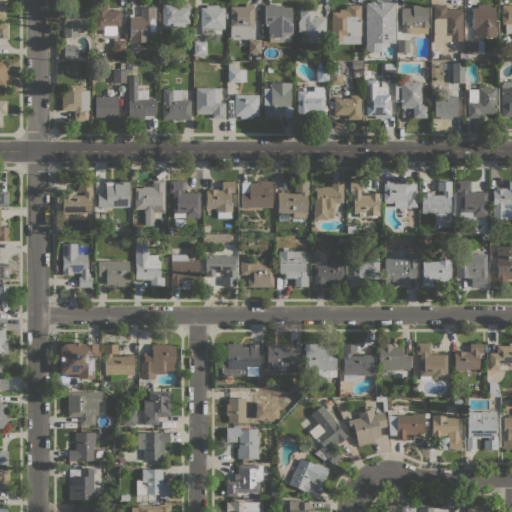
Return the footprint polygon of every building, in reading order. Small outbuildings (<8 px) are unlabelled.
[(249,34),(248,36),(246,38),(229,38),(229,6),(244,6),(244,3),(252,3),(252,6),(253,6),(252,28),(250,28),(249,34)] [(76,27),(76,37),(62,37),(62,26),(57,26),(57,10),(63,10),(63,4),(88,4),(88,10),(86,10),(86,27),(76,27)] [(161,4),(178,4),(178,7),(188,7),(188,23),(184,23),(184,27),(161,27),(161,4)] [(282,4),(282,7),(290,7),(290,22),(291,22),(291,35),(290,35),(291,41),(268,42),(268,37),(267,37),(267,25),(265,25),(265,24),(264,24),(264,4),(282,4)] [(338,11),(338,9),(347,9),(347,4),(360,5),(359,35),(358,43),(331,43),(331,40),(330,40),(330,11),(338,11)] [(401,32),(401,25),(400,25),(400,7),(411,7),(411,4),(427,4),(427,27),(409,26),(409,32),(407,32),(401,32)] [(432,4),(445,4),(445,9),(461,9),(461,41),(443,41),(443,42),(432,42),(432,4)] [(472,27),(472,26),(470,26),(470,24),(472,24),(472,23),(470,23),(470,18),(472,18),(472,10),(470,10),(470,8),(471,8),(471,7),(476,7),(476,4),(489,4),(489,7),(494,7),(494,27),(495,27),(495,36),(474,36),(474,29),(473,29),(473,27),(472,27)] [(500,4),(511,4),(511,33),(504,33),(504,23),(500,23),(500,4)] [(93,5),(106,5),(106,10),(119,10),(119,26),(115,26),(115,34),(102,34),(102,29),(93,29),(93,5)] [(200,7),(205,7),(205,5),(218,5),(218,7),(224,7),(223,28),(199,28),(200,7)] [(298,6),(312,5),(312,16),(324,16),(325,42),(303,42),(303,31),(297,32),(297,21),(298,18),(298,6)] [(365,36),(365,22),(363,22),(363,16),(365,16),(365,6),(373,5),(384,5),(384,6),(388,6),(388,28),(384,28),(384,32),(379,36),(365,36)] [(128,36),(128,16),(140,16),(140,6),(154,6),(154,31),(148,31),(148,41),(128,42),(128,36)] [(124,39),(124,53),(112,53),(112,39),(124,39)] [(260,39),(260,53),(247,53),(247,39),(260,39)] [(395,52),(383,52),(383,39),(395,39),(395,52)] [(409,52),(396,52),(396,39),(409,39),(409,52)] [(464,53),(464,41),(482,40),(482,53),(464,53)] [(205,54),(200,54),(200,56),(195,56),(196,41),(206,41),(205,54)] [(76,45),(75,58),(62,58),(63,44),(76,45)] [(328,81),(315,81),(315,67),(317,67),(317,62),(327,61),(327,67),(328,81)] [(340,85),(329,85),(329,61),(343,62),(343,71),(341,71),(340,85)] [(451,62),(463,62),(463,82),(451,82),(451,62)] [(227,82),(227,68),(239,68),(239,69),(245,69),(245,81),(239,81),(239,82),(227,82)] [(396,101),(394,101),(394,82),(383,82),(383,68),(396,68),(396,81),(396,86),(396,101)] [(125,70),(125,82),(112,82),(112,69),(125,70)] [(401,81),(401,74),(409,74),(409,81),(420,81),(420,105),(425,105),(425,117),(412,117),(411,107),(400,107),(400,86),(396,86),(396,81),(401,81)] [(136,75),(136,88),(136,89),(147,89),(147,98),(154,98),(154,115),(143,115),(143,118),(128,118),(128,100),(127,100),(127,75),(136,75)] [(377,86),(386,86),(386,94),(388,94),(388,117),(373,117),(373,115),(365,115),(365,79),(365,75),(370,75),(370,79),(376,79),(376,82),(377,82),(377,86)] [(511,116),(500,116),(500,88),(501,88),(501,81),(511,81),(511,116)] [(290,82),(290,88),(289,88),(289,107),(291,107),(291,117),(284,117),(284,108),(278,108),(278,117),(263,117),(263,106),(262,106),(262,88),(269,88),(269,82),(290,82)] [(61,84),(81,84),(81,90),(88,90),(88,110),(87,110),(87,120),(73,120),(73,110),(61,110),(61,84)] [(312,91),(312,86),(322,86),(323,96),(323,100),(323,110),(305,110),(305,117),(295,116),(296,91),(312,91)] [(214,87),(214,88),(219,88),(219,102),(224,102),(224,118),(211,118),(211,113),(196,113),(196,111),(195,111),(195,87),(214,87)] [(495,87),(495,113),(479,113),(479,117),(466,117),(466,102),(467,102),(467,89),(477,89),(477,87),(495,87)] [(162,119),(162,117),(161,117),(161,88),(172,88),(172,89),(181,89),(181,100),(185,100),(185,98),(188,98),(188,99),(190,99),(190,117),(189,117),(189,119),(162,119)] [(258,94),(257,115),(252,115),(252,118),(239,118),(239,115),(233,115),(233,94),(258,94)] [(360,94),(360,119),(346,119),(346,114),(333,114),(333,98),(349,98),(349,94),(360,94)] [(456,95),(456,116),(451,116),(451,119),(438,118),(438,116),(433,116),(433,95),(456,95)] [(117,96),(117,117),(94,117),(94,96),(117,96)] [(486,191),(486,216),(470,216),(470,213),(460,213),(460,207),(456,207),(456,191),(455,191),(455,180),(470,179),(470,191),(486,191)] [(163,212),(144,212),(143,208),(134,208),(133,188),(142,188),(142,186),(151,186),(151,180),(163,180),(163,212)] [(199,217),(172,217),(172,192),(168,192),(168,180),(183,180),(183,192),(199,192),(199,217)] [(307,194),(306,194),(306,212),(305,212),(305,217),(293,217),(293,212),(276,212),(276,193),(293,193),(293,180),(308,181),(307,194)] [(313,219),(312,187),(320,187),(320,186),(330,186),(330,180),(342,180),(342,202),(333,202),(333,210),(327,210),(327,219),(313,219)] [(349,180),(362,180),(362,190),(360,190),(360,194),(368,194),(368,192),(378,192),(378,211),(378,215),(375,215),(375,217),(366,217),(366,215),(364,215),(364,217),(358,217),(358,213),(353,213),(353,198),(352,198),(352,194),(350,194),(350,191),(349,191),(349,180)] [(385,180),(396,180),(396,183),(406,183),(406,180),(415,180),(415,190),(416,190),(416,207),(395,207),(395,202),(383,202),(383,201),(383,183),(385,183),(385,180)] [(508,181),(511,181),(511,180),(511,219),(504,219),(504,218),(492,218),(492,187),(508,187),(508,181)] [(76,212),(76,213),(61,213),(61,203),(56,203),(56,196),(61,196),(61,192),(71,193),(71,195),(82,195),(82,191),(77,191),(77,181),(91,181),(91,196),(90,196),(90,212),(76,212)] [(105,181),(113,181),(113,182),(128,182),(128,206),(97,206),(97,193),(105,193),(105,191),(104,191),(104,189),(105,189),(105,181)] [(205,189),(217,189),(217,190),(221,190),(221,181),(234,181),(234,190),(230,190),(230,202),(231,202),(231,211),(215,211),(215,208),(205,208),(205,189)] [(241,207),(241,205),(240,205),(240,182),(248,182),(248,183),(256,183),(256,181),(271,181),(271,207),(241,207)] [(421,213),(420,192),(430,192),(430,195),(442,194),(441,190),(437,190),(436,181),(450,181),(450,196),(449,196),(449,198),(452,198),(452,202),(449,203),(449,212),(421,213)] [(346,225),(355,225),(355,232),(346,233),(346,225)] [(134,242),(147,242),(147,255),(159,255),(160,277),(163,277),(163,286),(149,286),(149,279),(142,279),(135,279),(134,242)] [(76,243),(76,254),(87,254),(86,268),(87,268),(87,273),(89,273),(89,276),(91,276),(90,287),(77,287),(77,276),(79,276),(79,272),(71,272),(71,274),(61,274),(62,257),(60,257),(61,243),(76,243)] [(511,279),(506,279),(506,286),(492,285),(492,276),(496,276),(496,246),(507,246),(507,243),(511,243),(511,279)] [(325,261),(313,261),(313,249),(325,249),(325,261)] [(205,255),(224,255),(224,250),(230,250),(230,255),(234,255),(233,271),(235,271),(235,286),(221,285),(221,276),(226,276),(226,272),(214,272),(214,275),(205,275),(205,255)] [(304,251),(304,271),(305,271),(305,276),(307,276),(307,286),(293,286),(293,277),(284,277),(284,275),(277,275),(277,251),(304,251)] [(405,256),(405,253),(415,253),(415,268),(418,268),(418,276),(415,276),(415,277),(409,277),(409,281),(407,281),(407,285),(390,285),(390,284),(383,284),(384,256),(405,256)] [(485,275),(487,275),(487,286),(472,286),(472,275),(476,275),(476,272),(467,272),(467,275),(455,275),(455,253),(470,253),(470,254),(485,254),(485,275)] [(170,254),(186,254),(186,259),(198,259),(198,280),(191,280),(191,279),(180,279),(180,286),(170,286),(170,254)] [(378,278),(362,278),(362,287),(348,287),(348,275),(352,275),(352,258),(378,258),(378,278)] [(264,260),(264,265),(272,265),(272,287),(247,286),(247,274),(239,274),(239,259),(264,260)] [(328,264),(328,259),(342,259),(342,279),(324,279),(324,286),(313,286),(313,264),(328,264)] [(436,261),(436,259),(450,259),(449,281),(438,281),(438,279),(432,279),(432,286),(421,286),(421,261),(436,261)] [(128,260),(128,286),(113,286),(113,284),(105,284),(105,276),(97,276),(97,260),(128,260)] [(0,264),(7,264),(8,279),(0,279),(0,264)] [(80,341),(80,343),(96,342),(97,357),(92,357),(93,377),(77,377),(76,373),(60,373),(59,350),(59,348),(61,345),(61,344),(63,343),(65,343),(72,342),(80,341)] [(267,362),(266,362),(266,345),(267,345),(267,342),(278,342),(278,345),(291,345),(291,352),(299,351),(299,371),(267,372),(267,362)] [(341,357),(341,342),(355,342),(355,355),(362,355),(362,354),(372,354),(372,375),(357,375),(357,376),(356,376),(356,380),(344,380),(341,380),(341,377),(341,374),(343,374),(343,357),(341,357)] [(446,379),(419,379),(419,354),(415,354),(415,342),(430,342),(430,354),(446,354),(446,379)] [(507,345),(508,342),(511,342),(511,365),(506,365),(506,362),(499,362),(498,369),(488,369),(488,352),(495,352),(495,345),(507,345)] [(220,375),(220,363),(226,363),(226,343),(241,343),(241,346),(248,346),(248,343),(258,343),(258,347),(257,348),(257,375),(220,375)] [(304,343),(327,343),(327,353),(335,353),(335,376),(325,376),(304,372),(304,343)] [(378,358),(377,358),(377,357),(378,357),(378,343),(393,343),(393,345),(401,345),(401,347),(403,347),(403,355),(409,355),(409,356),(411,356),(411,367),(409,367),(409,369),(378,369),(378,358)] [(482,343),(482,354),(478,354),(478,369),(466,369),(466,370),(453,370),(453,351),(469,351),(469,343),(482,343)] [(104,374),(104,356),(103,356),(103,344),(116,344),(116,353),(111,353),(111,356),(123,356),(123,355),(133,355),(133,374),(104,374)] [(140,356),(143,356),(143,352),(151,352),(151,344),(168,344),(168,346),(174,345),(174,370),(164,370),(164,373),(152,373),(152,379),(140,379),(140,356)] [(488,396),(488,380),(497,383),(499,395),(488,396)] [(297,385),(296,393),(289,392),(290,384),(297,385)] [(234,389),(249,389),(249,399),(246,399),(245,409),(247,409),(247,422),(241,422),(241,423),(239,423),(239,421),(235,421),(235,423),(233,423),(233,421),(227,421),(227,415),(225,415),(225,403),(227,403),(227,396),(234,397),(234,389)] [(94,424),(79,424),(79,416),(67,416),(67,391),(101,390),(101,403),(97,403),(97,414),(94,414),(94,424)] [(143,399),(147,399),(148,390),(170,390),(169,416),(157,416),(157,424),(142,424),(143,399)] [(453,402),(456,397),(462,400),(459,405),(453,402)] [(333,404),(328,408),(323,401),(326,398),(328,400),(329,399),(333,404)] [(322,404),(347,435),(339,442),(338,441),(331,446),(333,449),(335,447),(342,455),(332,464),(326,457),(323,460),(313,452),(321,446),(317,440),(316,441),(308,431),(317,424),(309,414),(322,404)] [(354,426),(349,427),(346,412),(358,409),(358,411),(365,410),(365,407),(372,406),(373,414),(382,412),(385,425),(378,427),(379,435),(372,437),(372,441),(358,444),(354,426)] [(495,436),(497,436),(497,449),(483,449),(483,439),(489,439),(489,437),(476,437),(476,438),(475,438),(475,449),(466,449),(466,437),(467,437),(467,411),(481,411),(481,410),(495,410),(495,436)] [(121,411),(134,411),(134,424),(121,424),(121,411)] [(387,415),(396,415),(396,414),(411,414),(411,413),(423,413),(423,432),(416,432),(416,434),(405,434),(405,439),(396,439),(396,435),(389,435),(387,415)] [(448,450),(448,448),(436,449),(436,444),(438,444),(438,437),(431,437),(431,414),(446,414),(446,417),(456,417),(457,432),(457,436),(459,436),(459,439),(460,439),(460,449),(448,450)] [(503,416),(511,416),(511,449),(502,449),(502,440),(506,440),(506,430),(503,430),(503,416)] [(257,457),(237,458),(237,447),(238,447),(238,435),(236,435),(236,441),(226,441),(225,427),(240,427),(240,429),(257,428),(257,457)] [(94,445),(93,445),(93,460),(67,460),(67,449),(75,449),(75,439),(74,439),(74,431),(95,431),(94,445)] [(168,432),(168,441),(163,441),(163,453),(160,453),(160,459),(142,459),(142,448),(137,448),(137,443),(134,443),(134,437),(136,437),(136,432),(168,432)] [(293,471),(294,471),(299,458),(313,463),(314,462),(328,468),(323,481),(314,478),(313,481),(308,479),(307,482),(310,483),(307,491),(288,483),(293,471)] [(262,464),(261,480),(258,480),(258,492),(236,491),(236,495),(225,495),(225,480),(237,480),(237,464),(262,464)] [(93,499),(68,499),(68,484),(72,484),(72,476),(68,476),(68,468),(79,468),(92,467),(93,499)] [(145,495),(136,495),(135,480),(141,479),(141,468),(161,468),(162,483),(168,483),(168,497),(159,497),(159,493),(145,493),(145,495)] [(0,470),(8,470),(8,485),(0,485),(0,470)] [(288,511),(288,499),(302,499),(302,501),(309,501),(309,509),(317,509),(317,511),(288,511)] [(225,511),(225,501),(228,501),(258,501),(258,511),(225,511)]
